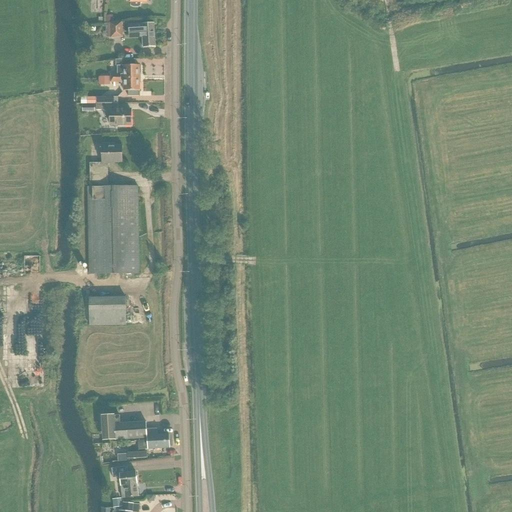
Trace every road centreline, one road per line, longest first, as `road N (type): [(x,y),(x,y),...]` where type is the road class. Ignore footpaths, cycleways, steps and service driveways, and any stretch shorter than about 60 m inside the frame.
road 1 (unclassified): [(175,0),(173,315),(187,511)]
road 2 (primary): [(200,438),(191,0)]
